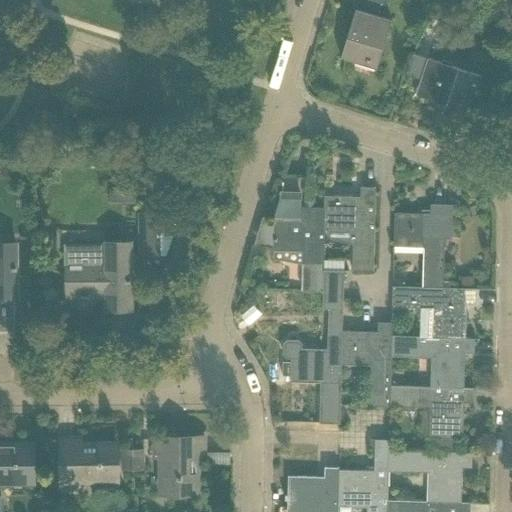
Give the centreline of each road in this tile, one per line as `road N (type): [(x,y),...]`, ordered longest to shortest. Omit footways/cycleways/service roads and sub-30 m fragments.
road 1 (residential): [(209,373),(207,335),(284,103)]
road 2 (residential): [(511,187),(490,170),(284,103)]
road 3 (residential): [(0,395),(164,394),(209,373)]
road 4 (residential): [(209,373),(239,388),(253,428),(248,511)]
